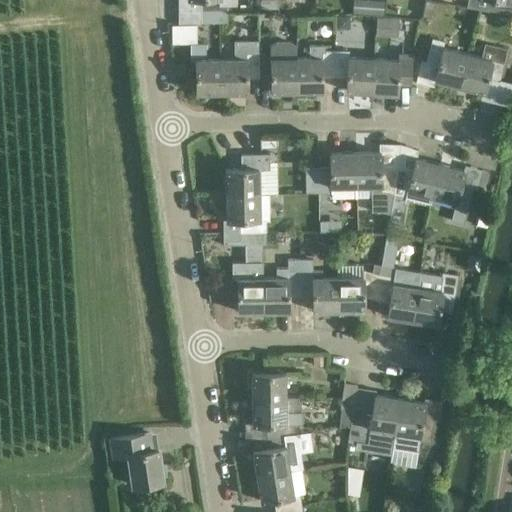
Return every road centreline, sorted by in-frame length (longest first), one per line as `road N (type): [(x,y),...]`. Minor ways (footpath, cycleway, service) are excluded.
road 1 (residential): [(482,138),(389,119),(165,125)]
road 2 (residential): [(433,359),(317,339),(197,346)]
road 3 (unclassified): [(197,346),(165,125)]
road 4 (unclassified): [(221,511),(197,346)]
road 5 (unclassified): [(165,125),(145,0)]
